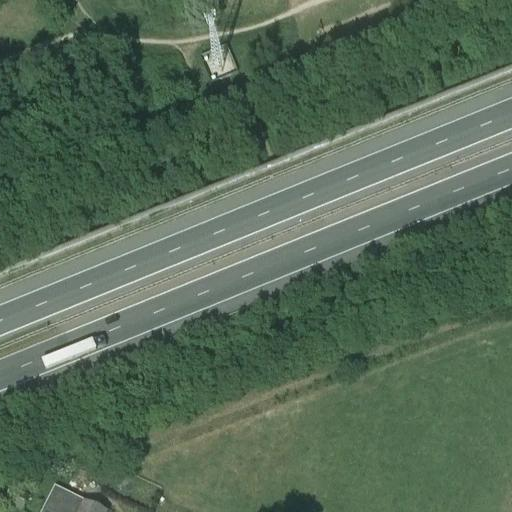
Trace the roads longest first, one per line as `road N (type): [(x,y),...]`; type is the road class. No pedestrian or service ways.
road 1 (motorway): [(0,375),(511,169)]
road 2 (motorway): [(511,114),(0,319)]
